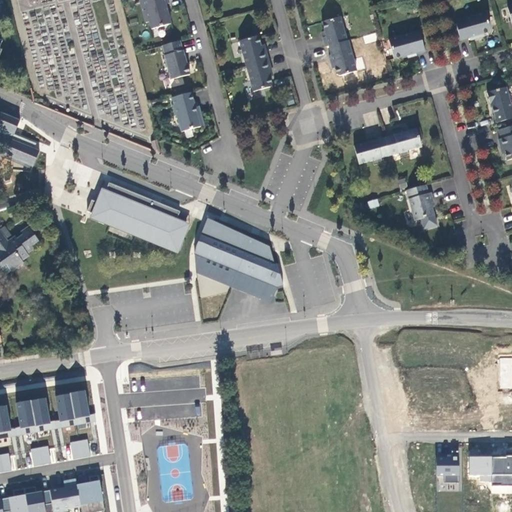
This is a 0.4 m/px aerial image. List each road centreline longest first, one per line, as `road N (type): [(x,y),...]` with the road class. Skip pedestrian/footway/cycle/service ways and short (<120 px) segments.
road 1 (tertiary): [(274,219),(68,138),(0,98)]
road 2 (tertiary): [(110,355),(363,319)]
road 3 (residential): [(188,0),(225,133),(224,163)]
road 4 (tertiary): [(363,319),(345,251),(274,219)]
road 5 (tertiary): [(363,319),(511,321)]
road 6 (residential): [(435,88),(470,224)]
road 7 (residential): [(470,224),(494,219),(502,254),(467,262),(459,227)]
road 8 (residential): [(435,88),(311,124)]
road 9 (residential): [(311,124),(276,0)]
road 10 (residential): [(387,439),(511,440)]
road 11 (residential): [(363,319),(387,439)]
road 12 (residential): [(0,477),(120,456)]
